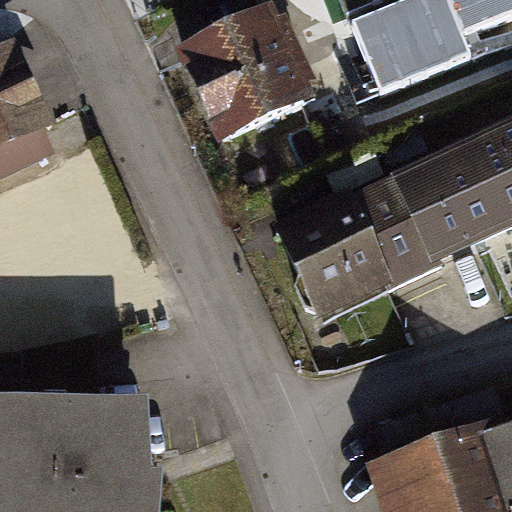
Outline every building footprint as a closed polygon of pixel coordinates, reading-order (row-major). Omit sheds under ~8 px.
[(345,0),(353,19),(401,0),(345,0)] [(511,0),(448,0),(449,1),(468,47),(511,30),(511,0)] [(468,47),(449,1),(362,38),(389,102),(476,66),(468,47)] [(182,66),(226,161),(320,118),(276,23),(230,44),(182,66)] [(0,188),(56,161),(49,147),(57,143),(18,63),(5,69),(0,58),(0,188)] [(323,217),(282,234),(325,332),(396,301),(511,249),(511,139),(402,187),(402,184),(323,217)] [(56,188),(24,200),(68,317),(100,305),(56,188)] [(40,346),(39,383),(107,384),(107,347),(40,346)] [(144,400),(0,401),(0,511),(152,511),(157,473),(145,473),(145,468),(144,400)] [(494,413),(382,452),(401,511),(511,511),(511,444),(505,447),(494,413)]
